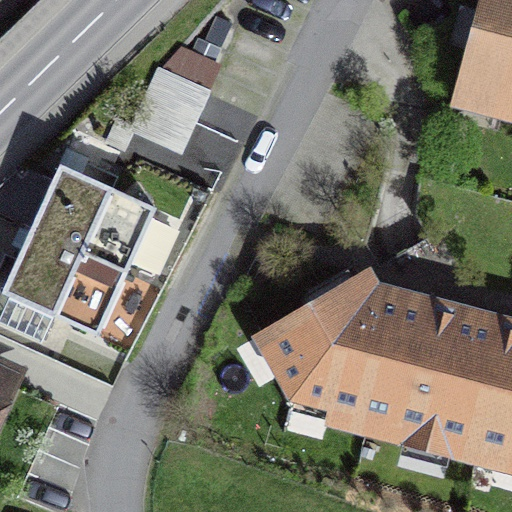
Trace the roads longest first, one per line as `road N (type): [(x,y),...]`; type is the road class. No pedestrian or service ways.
road 1 (residential): [(345,0),(126,441),(113,511)]
road 2 (secondary): [(0,135),(130,0)]
